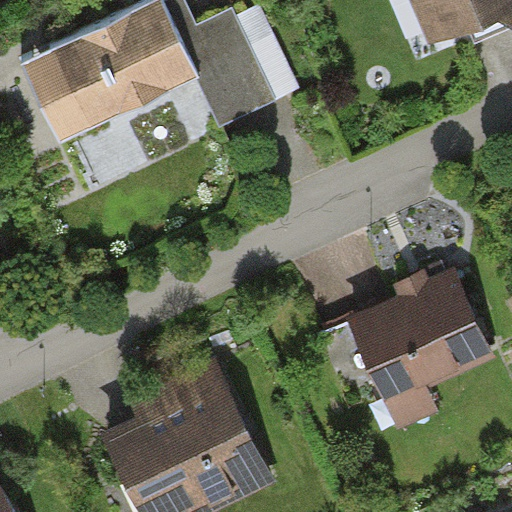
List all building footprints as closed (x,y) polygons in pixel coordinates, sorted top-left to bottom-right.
[(145,0),(20,63),(61,145),(195,78),(221,129),(278,101),(251,46),(277,33),(261,3),(236,15),(232,6),(198,23),(186,0),(170,0),(165,2),(164,0),(145,0)] [(511,0),(412,0),(432,48),(511,15),(511,0)] [(355,319),(389,400),(500,353),(465,272),(355,319)] [(116,442),(151,511),(228,511),(280,486),(229,386),(116,442)] [(0,476),(0,511),(23,511),(6,474),(0,476)]
